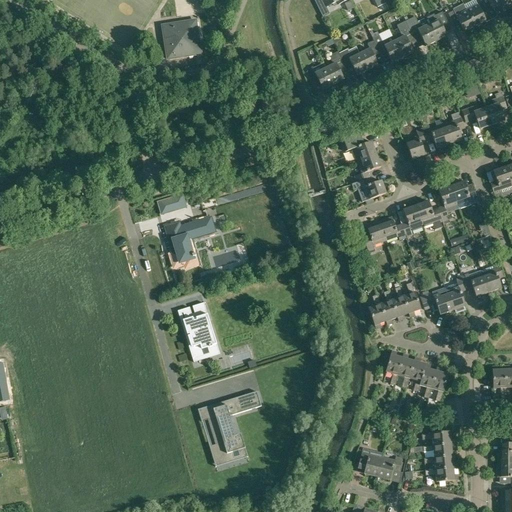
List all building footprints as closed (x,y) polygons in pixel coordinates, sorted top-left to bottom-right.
[(466,11),(475,27),(485,21),(481,12),(486,10),(480,0),(473,0),(477,6),(466,11)] [(480,0),(486,10),(491,7),(496,16),(507,10),(501,0),(480,0)] [(511,0),(501,0),(507,10),(511,7),(511,0)] [(459,24),(464,32),(475,27),(466,11),(462,4),(453,10),(453,11),(448,14),(454,27),(459,24)] [(425,19),(436,42),(446,37),(445,33),(451,30),(448,25),(442,13),(436,16),(434,17),(433,15),(425,19)] [(412,35),(418,32),(424,45),(425,47),(436,42),(425,19),(417,23),(414,17),(405,22),(412,35)] [(162,26),(167,60),(200,54),(195,21),(162,26)] [(395,42),(402,58),(413,53),(412,51),(405,38),(412,35),(405,22),(397,26),(402,38),(395,42)] [(374,41),(379,54),(381,57),(388,54),(392,63),(402,58),(395,42),(394,42),(392,37),(382,41),(379,35),(372,38),(374,41)] [(359,54),(367,71),(378,66),(373,57),(379,54),(374,41),(367,45),(369,49),(359,54)] [(339,54),(347,70),(353,67),(357,76),(367,71),(359,54),(356,47),(348,51),(347,49),(339,54)] [(325,69),(333,85),(343,80),(342,77),(348,73),(347,70),(339,54),(338,52),(328,57),(330,60),(333,65),(325,69)] [(318,82),(322,90),(333,85),(325,69),(323,64),(306,73),(312,85),(318,82)] [(480,94),(477,85),(466,89),(469,98),(480,94)] [(486,108),(492,125),(504,120),(500,110),(506,108),(502,97),(492,100),(494,105),(486,108)] [(261,104),(264,116),(272,113),(269,102),(261,104)] [(476,119),(480,129),(492,125),(486,108),(478,111),(476,106),(460,112),(464,123),(476,119)] [(442,125),(449,145),(462,140),(458,131),(465,128),(460,115),(459,112),(451,115),(453,122),(442,125)] [(422,128),(427,142),(433,139),(436,149),(449,145),(442,125),(430,130),(428,126),(422,128)] [(405,141),(412,160),(425,156),(420,144),(427,142),(422,128),(415,131),(417,136),(405,141)] [(352,149),(357,162),(376,155),(371,142),(363,145),(359,133),(340,140),(344,152),(348,150),(348,151),(352,149)] [(354,177),(356,183),(370,179),(368,172),(380,168),(376,155),(357,162),(361,174),(354,177)] [(495,198),(498,208),(502,206),(501,200),(502,196),(511,192),(511,185),(505,167),(492,171),(496,181),(489,183),(495,198)] [(357,191),(361,203),(365,201),(372,199),(386,194),(381,181),(372,184),(370,179),(356,183),(351,185),(354,192),(357,191)] [(457,206),(458,209),(471,205),(477,202),(473,189),(471,190),(469,186),(465,187),(463,182),(450,186),(457,206)] [(443,206),(437,208),(442,224),(443,224),(444,226),(450,223),(446,210),(457,206),(450,186),(438,191),(443,206)] [(415,206),(423,228),(432,225),(434,230),(441,228),(440,225),(442,224),(437,208),(431,210),(428,201),(415,206)] [(400,224),(406,239),(412,237),(411,232),(423,228),(415,206),(402,210),(407,222),(400,224)] [(379,222),(385,242),(398,237),(399,241),(406,239),(400,224),(394,226),(391,218),(379,222)] [(188,267),(188,269),(196,266),(195,265),(198,264),(195,254),(193,255),(187,236),(197,233),(198,236),(205,234),(204,231),(213,228),(210,219),(186,226),(187,229),(181,230),(179,224),(165,228),(166,229),(172,249),(171,249),(172,250),(173,249),(175,254),(170,255),(171,259),(170,259),(172,265),(173,265),(174,268),(184,265),(185,268),(188,267)] [(363,238),(368,252),(374,250),(373,246),(385,242),(379,222),(366,227),(369,236),(363,238)] [(456,239),(449,242),(451,249),(459,246),(456,239)] [(498,280),(505,277),(499,262),(492,265),(492,266),(480,270),(488,293),(501,288),(498,280)] [(461,276),(466,291),(472,288),(476,297),(488,293),(480,270),(468,275),(468,274),(461,276)] [(444,288),(452,311),(465,306),(460,293),(466,291),(461,276),(454,278),(456,284),(444,288)] [(409,294),(403,297),(402,297),(408,314),(409,318),(414,316),(413,312),(420,310),(414,293),(411,283),(406,285),(409,294)] [(398,298),(391,301),(397,318),(398,322),(403,320),(402,316),(408,314),(402,297),(403,297),(399,288),(394,289),(398,298)] [(436,307),(439,315),(452,311),(444,288),(432,292),(419,296),(424,311),(436,307)] [(379,305),(386,322),(387,326),(391,324),(390,321),(397,318),(391,301),(388,291),(383,293),(386,303),(380,305),(379,305)] [(368,309),(376,330),(380,328),(379,325),(386,322),(379,305),(380,305),(377,295),(372,297),(375,307),(368,309)] [(188,346),(194,363),(194,362),(193,360),(196,359),(196,358),(204,355),(202,349),(209,347),(209,348),(212,347),(212,346),(216,344),(213,333),(210,334),(207,325),(210,324),(207,314),(193,319),(192,318),(183,320),(188,334),(189,333),(190,337),(189,337),(191,345),(188,346)] [(402,358),(395,356),(396,353),(391,351),(386,372),(393,374),(390,384),(395,386),(398,375),(397,375),(402,358)] [(414,362),(413,362),(407,360),(408,356),(403,354),(402,358),(397,375),(398,375),(405,377),(401,387),(407,389),(410,379),(409,378),(414,362)] [(418,392),(420,386),(419,385),(425,365),(418,363),(419,359),(415,358),(413,362),(414,362),(409,378),(410,379),(416,380),(415,384),(413,391),(412,394),(417,395),(418,392)] [(247,363),(249,369),(257,366),(255,360),(247,363)] [(429,399),(432,389),(431,389),(436,372),(429,370),(430,366),(425,365),(419,385),(420,386),(426,387),(424,397),(429,399)] [(506,398),(505,388),(504,370),(497,370),(497,366),(492,367),(492,389),(500,388),(501,399),(506,398)] [(435,400),(440,402),(447,375),(441,373),(442,370),(437,368),(436,372),(431,389),(432,389),(438,391),(435,400)] [(0,401),(9,400),(5,377),(0,377),(0,401)] [(243,449),(239,435),(235,436),(229,416),(261,407),(261,406),(256,407),(255,404),(260,402),(255,403),(253,396),(257,394),(257,392),(256,392),(256,393),(224,403),(225,406),(213,410),(215,417),(207,419),(215,445),(211,446),(214,455),(218,454),(221,462),(233,458),(231,453),(243,449)] [(391,410),(397,417),(402,413),(396,406),(391,410)] [(433,446),(450,444),(454,444),(454,439),(450,439),(449,432),(432,434),(422,435),(422,440),(432,439),(433,446)] [(511,463),(511,443),(507,444),(506,450),(496,450),(496,464),(511,463)] [(434,458),(452,456),(455,456),(455,451),(451,452),(450,444),(433,446),(423,447),(417,448),(418,452),(423,451),(423,452),(433,451),(434,458)] [(363,474),(376,477),(382,454),(370,451),(363,448),(359,463),(366,465),(363,474)] [(376,477),(390,480),(392,472),(398,473),(402,458),(395,457),(394,460),(382,457),(383,454),(382,454),(376,477)] [(435,470),(453,468),(456,468),(456,463),(452,464),(452,456),(434,458),(424,459),(424,464),(434,463),(435,470)] [(511,463),(496,464),(496,477),(510,477),(510,484),(511,483),(511,463)] [(435,475),(436,482),(458,480),(457,475),(453,475),(453,468),(435,470),(425,471),(425,476),(435,475)] [(500,504),(511,504),(511,483),(510,484),(510,490),(500,490),(500,504)]
